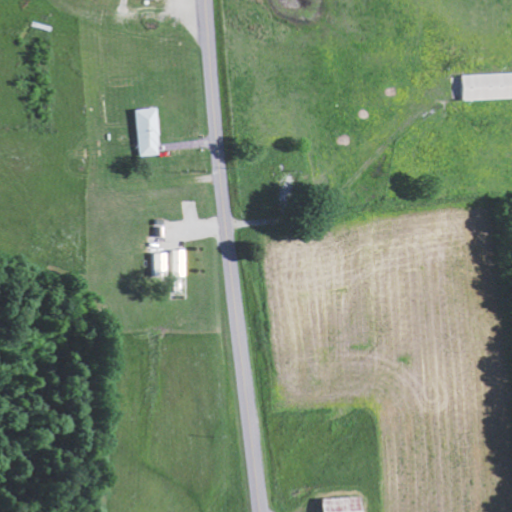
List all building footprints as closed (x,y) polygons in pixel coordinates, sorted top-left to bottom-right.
[(511,72),(454,75),(455,101),(511,98),(511,72)] [(129,109),(131,156),(153,156),(151,108),(129,109)] [(182,251),(148,252),(149,277),(182,276),(182,251)] [(171,292),(181,292),(181,277),(171,278),(171,292)] [(365,511),(365,496),(326,497),(326,511),(365,511)]
